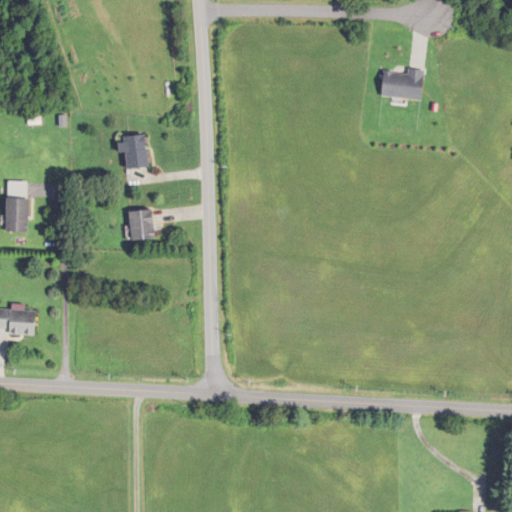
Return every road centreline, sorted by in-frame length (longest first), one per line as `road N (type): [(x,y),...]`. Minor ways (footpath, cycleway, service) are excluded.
road 1 (residential): [(511,410),(0,378)]
road 2 (residential): [(218,393),(198,0)]
road 3 (residential): [(199,11),(438,17)]
